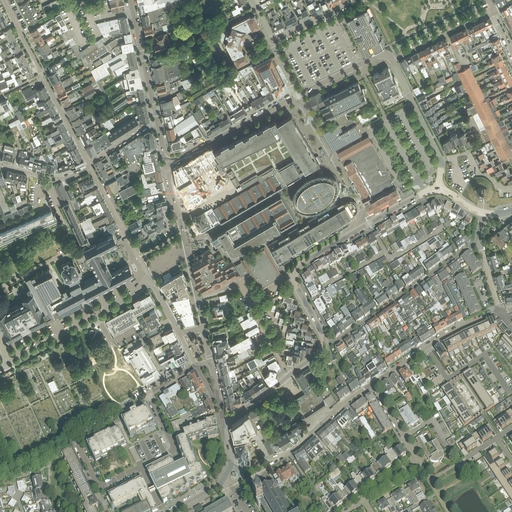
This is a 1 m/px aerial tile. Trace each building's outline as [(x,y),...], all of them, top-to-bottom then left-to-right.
[(43,8),(44,10),(45,12),(52,8),(52,9),(65,3),(63,0),(55,0),(49,3),(42,6),(43,8)] [(109,0),(110,2),(109,3),(109,5),(109,6),(110,7),(111,8),(111,10),(113,11),(116,11),(117,11),(118,11),(119,11),(120,11),(120,10),(121,9),(121,10),(124,9),(125,7),(122,0),(109,0)] [(138,0),(139,3),(141,14),(142,13),(162,7),(168,5),(174,3),(179,0),(138,0)] [(295,0),(296,1),(298,3),(297,3),(298,4),(305,19),(310,16),(307,9),(304,10),(302,6),(303,6),(299,0),(295,0)] [(308,0),(312,7),(309,8),(313,15),(318,12),(311,0),(308,0)] [(311,0),(318,12),(323,10),(319,3),(317,4),(315,1),(316,0),(311,0)] [(319,0),(324,9),(329,7),(326,0),(324,1),(323,0),(319,0)] [(20,5),(22,10),(30,5),(28,1),(20,5)] [(293,25),(285,8),(283,5),(281,1),(279,2),(287,19),(285,20),(288,27),(293,25)] [(232,11),(234,16),(244,11),(241,6),(239,7),(237,4),(235,6),(236,8),(232,11)] [(298,4),(296,5),(299,13),(297,14),(300,21),(305,19),(298,4)] [(500,12),(502,16),(510,12),(511,11),(511,10),(511,9),(511,4),(505,8),(500,10),(501,11),(501,12),(500,12)] [(33,6),(31,7),(30,5),(22,10),(25,14),(35,9),(33,6)] [(142,15),(144,25),(150,23),(170,17),(169,15),(167,15),(167,12),(163,13),(162,10),(169,9),(168,5),(162,7),(142,13),(142,15)] [(206,16),(215,12),(213,7),(204,10),(206,16)] [(285,8),(293,25),(298,22),(295,15),(293,16),(288,7),(285,8)] [(387,44),(369,7),(347,19),(365,55),(387,44)] [(34,13),(36,12),(35,9),(25,14),(27,19),(35,15),(34,13)] [(273,10),(270,11),(280,31),(286,28),(282,21),(280,22),(276,14),(273,10)] [(270,11),(267,13),(273,25),(271,26),(275,34),(280,31),(270,11)] [(506,21),(511,17),(511,14),(511,15),(510,12),(502,16),(504,19),(505,18),(506,21)] [(54,17),(57,22),(57,23),(63,19),(60,13),(54,17)] [(38,20),(35,15),(27,19),(30,24),(38,20)] [(177,18),(175,15),(170,17),(150,23),(144,25),(145,30),(150,29),(153,28),(163,25),(164,23),(177,18)] [(238,65),(244,62),(250,59),(246,52),(244,53),(242,49),(241,50),(240,47),(240,44),(242,45),(245,34),(244,34),(245,33),(244,33),(245,30),(247,29),(248,30),(252,29),(253,30),(260,26),(254,15),(234,26),(231,33),(227,31),(225,27),(215,32),(221,44),(224,43),(223,42),(226,35),(229,36),(228,37),(230,37),(228,44),(238,65)] [(98,25),(99,28),(105,27),(119,24),(128,22),(127,16),(119,18),(118,18),(115,19),(110,20),(109,20),(104,21),(104,22),(98,23),(97,24),(97,25),(98,25)] [(488,27),(491,25),(494,32),(496,31),(490,18),(488,19),(487,18),(484,19),(488,27)] [(66,25),(63,19),(57,23),(60,28),(66,25)] [(488,37),(489,37),(485,28),(488,27),(484,19),(481,21),(481,22),(479,23),(482,30),(485,35),(487,40),(488,41),(489,41),(488,37)] [(102,34),(107,33),(112,30),(129,27),(129,26),(128,22),(128,21),(128,22),(119,24),(105,27),(99,28),(102,33),(102,34)] [(167,24),(155,28),(156,29),(150,30),(145,31),(146,36),(162,31),(164,30),(168,29),(168,28),(176,25),(175,21),(167,24)] [(481,34),(482,37),(485,35),(482,30),(479,23),(477,24),(476,23),(473,25),(477,32),(478,36),(481,34)] [(69,30),(66,25),(60,28),(59,28),(62,33),(63,33),(69,30)] [(170,33),(177,31),(176,29),(182,27),(182,25),(168,29),(164,30),(162,31),(163,34),(157,36),(158,40),(155,41),(156,44),(155,44),(157,50),(158,49),(158,50),(161,50),(161,48),(168,46),(171,45),(167,33),(169,32),(170,33)] [(474,41),(477,40),(474,34),(477,32),(473,25),(470,26),(470,27),(468,28),(474,41)] [(48,28),(46,26),(38,30),(37,28),(30,31),(33,36),(45,30),(48,28)] [(1,34),(3,37),(6,36),(12,33),(9,27),(3,31),(4,33),(1,34)] [(102,34),(104,37),(109,35),(113,34),(113,33),(118,32),(118,34),(130,31),(129,27),(112,30),(107,33),(102,34)] [(42,37),(41,35),(49,31),(48,28),(45,30),(33,36),(35,41),(42,37)] [(476,49),(475,46),(472,47),(469,42),(470,41),(468,37),(470,36),(466,28),(461,31),(469,48),(471,52),(476,49)] [(63,33),(62,33),(60,34),(64,41),(72,37),(69,30),(63,33)] [(462,39),(467,50),(469,48),(461,31),(455,34),(459,41),(462,39)] [(8,41),(6,42),(6,43),(15,38),(12,33),(6,36),(8,41)] [(117,37),(108,43),(111,49),(117,44),(121,42),(125,42),(131,40),(130,34),(121,36),(117,38),(117,37)] [(457,42),(459,41),(455,34),(450,36),(457,49),(460,47),(457,42)] [(40,39),(36,41),(38,46),(50,40),(50,39),(54,38),(52,35),(43,40),(42,38),(40,39)] [(63,42),(64,44),(66,43),(66,44),(69,42),(71,46),(76,43),(72,37),(64,41),(63,42)] [(488,42),(488,41),(487,40),(483,42),(480,37),(479,37),(482,42),(483,45),(488,42)] [(15,38),(6,43),(9,48),(18,43),(15,38)] [(441,41),(450,58),(453,57),(448,46),(450,46),(446,38),(441,41)] [(492,48),(494,46),(502,43),(500,39),(500,40),(498,38),(489,42),(492,48)] [(95,42),(98,47),(104,44),(100,39),(95,42)] [(38,46),(42,53),(51,49),(48,44),(52,43),(50,40),(38,46)] [(124,54),(134,52),(134,49),(132,40),(131,40),(125,42),(121,42),(117,44),(111,49),(116,55),(115,56),(116,59),(108,63),(110,65),(121,59),(120,56),(124,54)] [(450,58),(441,41),(436,43),(440,51),(442,49),(448,62),(451,61),(450,58)] [(95,42),(90,45),(93,50),(98,47),(95,42)] [(10,51),(12,53),(21,48),(18,43),(9,48),(10,51)] [(494,46),(492,48),(491,48),(493,54),(504,49),(503,46),(504,46),(502,43),(494,46)] [(104,44),(98,47),(93,50),(91,52),(88,54),(86,55),(84,56),(84,58),(85,58),(88,63),(108,51),(104,44)] [(442,65),(445,64),(443,59),(435,44),(429,46),(433,54),(434,53),(436,57),(437,56),(440,60),(442,65)] [(427,57),(433,54),(429,46),(423,49),(427,57)] [(190,57),(186,47),(177,50),(179,54),(171,57),(170,53),(159,57),(151,59),(153,66),(166,63),(167,66),(180,61),(190,57)] [(57,50),(52,52),(51,49),(42,53),(45,59),(58,52),(57,50)] [(433,68),(429,60),(427,57),(423,49),(418,52),(422,59),(424,58),(430,70),(433,68)] [(23,52),(16,56),(14,57),(17,62),(25,58),(23,52)] [(90,70),(93,75),(96,80),(109,73),(109,72),(114,69),(115,71),(117,75),(122,73),(121,71),(125,69),(126,69),(133,67),(138,66),(134,52),(124,54),(120,56),(121,59),(110,65),(108,63),(116,59),(115,56),(112,58),(106,61),(104,63),(90,70)] [(426,71),(425,68),(417,52),(412,55),(416,62),(418,61),(422,69),(421,69),(422,72),(423,71),(425,77),(429,76),(426,71)] [(109,53),(101,58),(104,63),(106,61),(112,58),(109,53)] [(488,64),(501,58),(499,53),(492,57),(493,59),(487,62),(488,64)] [(204,61),(200,63),(201,66),(210,63),(205,55),(203,56),(203,59),(204,61)] [(416,71),(416,72),(419,70),(411,55),(406,58),(408,61),(407,61),(408,64),(409,63),(410,65),(409,66),(412,72),(416,71)] [(258,79),(259,82),(262,86),(268,83),(269,85),(268,86),(272,93),(275,97),(286,90),(287,87),(285,83),(288,81),(286,78),(277,60),(275,56),(263,62),(256,66),(255,63),(249,65),(252,71),(252,70),(258,79)] [(25,58),(17,62),(20,68),(28,63),(25,58)] [(51,71),(58,67),(59,66),(60,65),(60,64),(60,63),(65,61),(63,58),(48,66),(51,71)] [(504,63),(503,63),(501,58),(488,64),(488,65),(485,66),(484,66),(485,69),(490,67),(495,64),(496,67),(504,63)] [(404,59),(399,61),(407,77),(410,76),(411,74),(410,73),(409,73),(406,67),(408,66),(407,63),(404,59)] [(167,66),(166,63),(153,66),(153,67),(156,81),(165,79),(169,78),(172,77),(175,76),(175,75),(183,72),(180,61),(167,66)] [(457,72),(458,71),(462,69),(459,62),(453,65),(457,72)] [(20,68),(22,73),(24,72),(31,68),(28,63),(20,68)] [(493,74),(506,68),(504,63),(496,67),(498,69),(492,72),(488,74),(489,77),(493,74)] [(472,66),(469,67),(472,72),(479,69),(476,64),(474,64),(472,66)] [(56,69),(57,70),(48,75),(52,83),(60,79),(57,72),(58,71),(58,72),(62,69),(61,67),(56,69)] [(124,79),(140,75),(138,67),(133,68),(127,70),(128,72),(125,72),(123,73),(124,79)] [(383,69),(382,70),(382,71),(380,72),(379,71),(372,75),(377,84),(377,86),(377,87),(379,91),(381,92),(386,102),(391,99),(393,98),(392,97),(395,96),(395,97),(402,94),(397,84),(398,82),(397,81),(396,78),(395,77),(393,76),(389,67),(383,69)] [(457,72),(459,76),(472,101),(471,101),(473,104),(485,98),(482,92),(472,72),(469,67),(463,70),(462,69),(458,71),(457,72)] [(27,77),(34,74),(31,68),(24,72),(27,77)] [(244,68),(239,70),(243,76),(248,73),(244,68)] [(509,73),(508,73),(506,68),(493,74),(489,77),(490,79),(495,77),(495,78),(501,76),(501,77),(509,73)] [(5,81),(3,77),(10,74),(10,73),(8,70),(1,73),(0,73),(0,82),(5,81)] [(237,76),(239,78),(243,76),(239,70),(235,72),(236,74),(237,76)] [(498,85),(511,78),(509,73),(501,77),(503,80),(497,82),(493,84),(494,87),(498,85)] [(129,90),(142,88),(140,75),(124,79),(123,79),(125,89),(129,88),(129,90)] [(62,84),(69,81),(73,79),(71,76),(61,82),(60,80),(52,84),(55,88),(57,87),(56,87),(59,85),(60,86),(62,85),(62,84)] [(173,80),(176,79),(175,76),(172,77),(169,78),(165,79),(156,81),(158,87),(162,86),(166,85),(165,82),(173,80)] [(195,83),(192,76),(181,81),(185,89),(195,83)] [(14,82),(12,78),(5,81),(0,82),(0,87),(0,88),(2,92),(9,89),(7,84),(14,82)] [(511,83),(511,79),(511,78),(498,85),(500,87),(505,84),(506,87),(511,83)] [(56,87),(57,87),(55,88),(57,93),(65,89),(64,87),(74,81),(73,79),(69,81),(62,84),(62,85),(60,86),(59,85),(56,87)] [(97,80),(96,80),(96,81),(101,89),(102,92),(104,91),(98,79),(97,80)] [(227,79),(221,83),(222,83),(224,87),(224,88),(230,85),(227,79)] [(96,81),(81,88),(86,97),(101,89),(96,81)] [(358,81),(345,88),(324,98),(322,94),(320,93),(320,92),(310,97),(311,98),(310,100),(309,100),(314,109),(317,110),(321,107),(324,113),(325,112),(328,118),(335,115),(335,119),(337,119),(339,123),(322,132),(331,147),(335,149),(362,134),(356,124),(352,126),(351,124),(355,122),(354,119),(348,119),(344,111),(367,99),(364,93),(365,92),(366,91),(366,90),(366,89),(365,88),(364,88),(363,88),(362,87),(361,87),(358,81)] [(259,82),(257,84),(263,94),(261,95),(266,102),(270,100),(262,87),(262,86),(259,82)] [(66,93),(80,86),(78,83),(58,94),(60,99),(67,95),(66,93)] [(170,87),(174,86),(173,83),(166,86),(163,87),(158,88),(160,97),(170,94),(169,90),(171,90),(170,87)] [(462,84),(454,87),(457,93),(464,89),(462,84)] [(265,85),(262,87),(262,86),(262,87),(270,100),(274,97),(270,90),(268,91),(265,85)] [(41,99),(44,97),(49,94),(44,86),(38,89),(37,87),(33,89),(24,94),(27,99),(38,94),(41,99)] [(426,86),(420,89),(421,92),(422,93),(422,95),(429,92),(429,91),(427,87),(426,86)] [(241,87),(239,89),(240,91),(244,97),(252,111),(257,108),(252,101),(250,102),(249,101),(250,101),(241,87)] [(255,90),(253,88),(251,89),(253,92),(261,105),(265,103),(261,96),(259,96),(255,90)] [(251,89),(249,90),(254,99),(253,101),(257,108),(261,105),(253,92),(251,89)] [(429,91),(429,92),(422,95),(421,92),(416,95),(420,102),(427,99),(426,97),(434,93),(432,90),(429,91)] [(511,90),(506,93),(507,96),(501,99),(502,101),(506,99),(511,96),(511,90)] [(240,91),(238,92),(246,105),(244,106),(249,113),(252,111),(244,97),(240,91)] [(69,99),(75,96),(74,92),(60,99),(64,105),(71,101),(69,99)] [(145,102),(145,99),(143,92),(139,93),(139,94),(135,95),(135,97),(132,97),(127,98),(128,101),(136,99),(136,101),(133,102),(133,105),(136,104),(145,102)] [(428,103),(444,95),(443,92),(438,94),(420,103),(423,108),(429,105),(428,103)] [(181,99),(179,100),(176,95),(166,100),(161,101),(163,109),(171,107),(179,103),(180,102),(185,100),(184,98),(181,99)] [(198,98),(201,102),(201,103),(203,106),(207,103),(205,100),(202,95),(198,98)] [(233,96),(230,98),(238,110),(242,117),(247,114),(242,107),(240,108),(233,96)] [(511,96),(506,99),(502,101),(501,101),(502,104),(507,102),(511,99),(511,96)] [(44,104),(45,108),(54,103),(50,97),(42,101),(37,104),(39,107),(44,104)] [(502,160),(511,154),(511,151),(511,149),(510,148),(508,144),(505,138),(503,133),(500,127),(497,122),(495,118),(492,112),(490,107),(487,102),(485,98),(473,104),(475,107),(478,113),(479,115),(480,118),(481,120),(483,123),(484,126),(485,128),(487,131),(488,133),(489,136),(491,139),(502,160)] [(224,102),(231,114),(229,115),(234,122),(238,120),(228,104),(226,101),(225,99),(223,101),(224,102)] [(234,107),(229,99),(226,101),(228,104),(238,120),(242,117),(238,110),(236,111),(234,107)] [(493,99),(491,100),(487,102),(490,107),(492,106),(496,104),(493,99)] [(1,103),(0,103),(0,107),(3,114),(8,111),(11,109),(10,107),(7,100),(1,103)] [(113,107),(114,106),(119,103),(118,101),(112,104),(111,103),(112,102),(111,101),(110,101),(107,103),(110,109),(113,107)] [(163,109),(163,110),(164,115),(171,113),(173,113),(181,108),(185,106),(191,103),(190,101),(180,106),(179,103),(171,107),(163,109)] [(471,101),(465,104),(468,110),(470,110),(475,107),(473,104),(471,101)] [(84,105),(83,102),(74,107),(73,105),(66,109),(68,114),(82,107),(84,105)] [(149,120),(145,102),(136,104),(139,119),(137,119),(135,117),(125,124),(108,135),(113,143),(130,132),(141,126),(139,122),(149,120)] [(430,107),(428,108),(423,110),(426,115),(433,112),(435,110),(434,109),(439,106),(438,103),(430,107)] [(37,114),(39,117),(49,112),(50,114),(51,115),(58,111),(54,104),(46,108),(47,109),(37,114)] [(88,109),(86,104),(84,105),(82,107),(68,114),(71,119),(78,115),(77,112),(80,111),(82,112),(88,109)] [(450,108),(449,105),(427,116),(429,121),(437,117),(436,115),(450,108)] [(222,147),(221,147),(255,204),(285,186),(294,202),(297,207),(306,222),(268,244),(280,264),(290,258),(299,252),(310,246),(319,241),(329,235),(338,229),(363,215),(357,205),(356,203),(299,106),(276,120),(276,119),(271,122),(270,123),(269,123),(268,124),(264,126),(257,130),(257,129),(250,133),(243,136),(236,140),(236,139),(229,143),(222,147)] [(357,115),(357,116),(362,124),(377,116),(372,107),(357,115)] [(176,119),(176,118),(174,118),(173,116),(180,113),(178,110),(182,109),(181,108),(173,113),(171,113),(164,115),(165,121),(176,119)] [(204,117),(199,109),(194,113),(198,120),(204,117)] [(96,113),(95,111),(80,118),(79,117),(71,120),(74,125),(93,116),(92,115),(96,113)] [(58,112),(51,116),(43,120),(45,124),(53,119),(54,121),(61,118),(58,112)] [(221,112),(219,113),(228,126),(232,124),(227,116),(225,118),(221,112)] [(449,115),(448,112),(443,115),(429,122),(432,127),(439,123),(438,121),(447,117),(446,116),(449,115)] [(221,120),(219,121),(224,129),(228,126),(219,113),(217,114),(221,120)] [(179,137),(200,124),(195,118),(193,114),(182,121),(174,127),(167,128),(167,129),(169,139),(176,137),(179,136),(179,137)] [(216,123),(215,124),(219,131),(224,129),(219,121),(215,115),(213,117),(215,120),(215,121),(216,123)] [(10,127),(14,125),(16,125),(19,123),(20,122),(21,122),(19,118),(8,124),(10,127)] [(91,118),(84,121),(85,123),(82,124),(82,123),(75,126),(79,134),(86,131),(84,128),(94,123),(91,118)] [(175,124),(177,122),(176,119),(165,121),(167,127),(173,126),(173,125),(175,124)] [(212,123),(209,119),(206,120),(215,134),(219,131),(215,124),(214,124),(213,122),(212,123)] [(53,136),(66,128),(62,120),(55,124),(58,129),(51,133),(46,136),(47,139),(53,136)] [(101,123),(103,128),(104,128),(107,134),(110,132),(109,130),(111,128),(107,120),(101,123)] [(215,134),(206,120),(202,123),(204,126),(206,125),(208,128),(206,129),(211,137),(215,134)] [(453,125),(452,121),(449,122),(447,120),(432,128),(435,133),(442,129),(441,127),(445,125),(447,128),(450,126),(453,125)] [(200,124),(179,137),(177,139),(170,140),(170,143),(172,150),(181,148),(206,134),(200,124)] [(505,125),(500,127),(503,133),(508,130),(505,125)] [(14,147),(18,146),(17,143),(15,139),(11,127),(7,129),(14,147)] [(97,132),(95,129),(95,128),(88,132),(88,133),(87,133),(86,132),(79,135),(81,140),(94,133),(97,132)] [(54,141),(55,140),(69,133),(67,129),(60,133),(60,134),(60,135),(59,134),(52,138),(54,141)] [(119,149),(123,158),(127,164),(135,158),(133,154),(152,148),(155,147),(152,132),(148,130),(140,135),(119,149)] [(100,133),(98,131),(97,132),(94,133),(81,140),(84,144),(91,141),(91,140),(92,140),(91,137),(95,136),(97,136),(99,135),(100,133)] [(459,141),(460,145),(462,144),(467,142),(467,141),(466,139),(467,138),(466,136),(464,133),(461,134),(459,131),(456,133),(458,136),(459,138),(458,139),(459,141)] [(458,136),(456,133),(456,132),(450,135),(451,137),(449,138),(452,144),(459,141),(458,139),(459,138),(458,136)] [(54,141),(55,143),(62,140),(62,139),(63,139),(64,140),(71,137),(69,133),(55,140),(54,141)] [(90,143),(91,145),(86,148),(90,157),(92,157),(97,154),(97,153),(112,144),(109,139),(105,133),(90,143)] [(467,142),(468,145),(470,144),(475,142),(474,139),(475,139),(472,133),(466,136),(467,138),(466,139),(467,141),(467,142)] [(361,194),(360,194),(369,211),(370,211),(370,210),(372,209),(373,211),(378,209),(382,207),(386,205),(391,202),(395,200),(399,197),(398,195),(400,194),(401,194),(372,142),(367,137),(340,151),(342,159),(341,159),(351,177),(361,194)] [(60,151),(61,154),(67,151),(76,146),(72,138),(63,142),(65,146),(66,145),(67,147),(60,151)] [(445,150),(445,151),(452,147),(451,145),(452,144),(449,138),(443,142),(444,144),(442,145),(445,150)] [(14,147),(5,144),(4,149),(2,154),(3,154),(1,161),(10,163),(12,155),(15,156),(16,153),(14,147)] [(477,151),(480,157),(486,154),(485,152),(487,151),(484,145),(478,148),(479,149),(477,151)] [(76,146),(67,151),(72,159),(81,155),(76,146)] [(150,161),(158,159),(156,150),(153,151),(152,148),(133,154),(135,158),(138,163),(138,164),(142,163),(146,162),(150,161)] [(113,164),(123,158),(119,149),(109,155),(113,164)] [(183,165),(175,169),(176,174),(176,175),(179,186),(178,186),(186,199),(185,200),(189,207),(203,199),(190,176),(218,160),(216,157),(211,149),(205,153),(183,165)] [(24,150),(24,152),(19,151),(18,157),(20,157),(20,158),(18,165),(23,166),(26,154),(27,154),(27,151),(24,150)] [(60,173),(58,167),(58,166),(57,166),(56,161),(50,160),(47,154),(44,155),(44,156),(47,163),(46,171),(54,173),(60,173)] [(489,160),(486,154),(480,157),(481,159),(479,160),(482,166),(485,165),(485,164),(487,163),(486,161),(489,160)] [(40,156),(34,155),(35,156),(32,168),(36,169),(38,161),(40,156)] [(85,164),(81,155),(72,159),(77,169),(85,164)] [(495,165),(492,158),(489,160),(486,161),(487,163),(485,164),(485,165),(487,169),(488,171),(494,168),(493,166),(495,165)] [(142,163),(144,172),(148,171),(160,169),(158,159),(150,161),(146,162),(142,163)] [(98,170),(104,167),(110,164),(108,161),(103,164),(101,161),(95,164),(98,170)] [(493,166),(494,168),(496,172),(497,174),(500,173),(503,171),(502,169),(504,168),(501,162),(499,163),(495,165),(493,166)] [(69,164),(68,164),(66,165),(58,167),(60,173),(62,172),(63,173),(71,171),(69,164)] [(105,169),(104,167),(98,170),(100,175),(107,171),(106,171),(111,168),(110,166),(105,169)] [(503,177),(503,179),(507,177),(509,176),(508,174),(510,173),(507,166),(504,168),(502,169),(503,171),(500,173),(503,177)] [(100,175),(102,178),(113,173),(113,172),(108,175),(107,173),(113,171),(111,168),(106,171),(107,171),(100,175)] [(151,175),(152,181),(163,179),(160,170),(150,172),(147,173),(148,176),(151,175)] [(5,179),(6,182),(8,182),(11,183),(14,172),(7,171),(6,176),(5,179)] [(11,184),(14,185),(15,181),(18,182),(20,174),(14,172),(11,183),(11,184)] [(117,188),(122,186),(126,183),(129,181),(127,177),(124,179),(122,175),(116,179),(113,173),(102,178),(110,193),(116,190),(116,189),(117,188)] [(139,190),(140,197),(144,196),(158,193),(162,191),(162,189),(165,188),(163,180),(147,183),(143,173),(141,175),(142,182),(141,184),(140,184),(141,187),(140,187),(141,190),(139,190)] [(18,189),(19,187),(20,188),(20,187),(26,188),(26,184),(26,182),(25,181),(27,176),(20,174),(18,182),(17,187),(18,190),(18,189)] [(92,176),(92,177),(78,184),(80,187),(82,186),(84,190),(88,188),(96,184),(92,176)] [(125,187),(119,190),(122,198),(138,190),(134,182),(125,187)] [(91,192),(84,195),(85,197),(86,198),(87,197),(99,190),(97,186),(90,190),(91,192)] [(70,188),(66,190),(70,199),(75,197),(70,188)] [(85,197),(84,198),(87,204),(91,202),(91,201),(93,200),(92,198),(95,197),(97,201),(103,198),(99,190),(87,197),(86,198),(85,197)] [(229,235),(233,241),(235,240),(238,245),(229,250),(232,256),(239,252),(240,254),(296,221),(281,197),(254,213),(253,213),(249,215),(250,216),(249,216),(245,218),(244,219),(240,221),(226,230),(229,235)] [(102,211),(108,208),(104,199),(90,205),(93,210),(92,211),(93,214),(95,214),(95,215),(102,211)] [(146,213),(143,214),(144,216),(147,214),(148,217),(151,221),(161,214),(161,212),(167,210),(165,204),(166,204),(164,199),(160,200),(152,202),(150,202),(147,204),(147,206),(148,208),(145,211),(146,213)] [(80,243),(86,240),(88,239),(86,236),(84,237),(68,201),(63,204),(80,243)] [(436,215),(440,212),(439,210),(441,209),(443,210),(446,205),(440,202),(439,203),(438,202),(431,205),(431,206),(434,211),(434,212),(435,213),(435,212),(436,215)] [(443,210),(450,214),(454,207),(448,203),(446,205),(443,210)] [(8,206),(10,210),(11,212),(14,218),(19,216),(17,210),(16,208),(14,204),(8,206)] [(427,213),(428,215),(434,212),(434,211),(431,206),(431,205),(431,204),(424,208),(427,213)] [(423,206),(416,210),(420,217),(427,213),(424,208),(423,206)] [(213,209),(212,207),(196,217),(195,217),(194,217),(193,219),(194,220),(195,220),(196,222),(200,229),(202,232),(214,225),(213,224),(220,220),(213,209)] [(461,210),(454,207),(450,214),(449,216),(455,219),(456,217),(457,218),(461,210)] [(102,211),(95,215),(90,217),(86,219),(80,222),(83,228),(111,213),(108,208),(102,211)] [(51,210),(44,213),(49,223),(56,219),(54,214),(53,215),(51,210)] [(410,214),(414,221),(420,217),(416,210),(410,214)] [(467,214),(461,210),(457,218),(463,221),(466,216),(467,214)] [(2,216),(4,222),(14,218),(11,212),(5,215),(2,216)] [(44,213),(38,215),(42,224),(42,225),(49,223),(44,213)] [(114,219),(111,213),(83,228),(86,233),(99,227),(97,224),(105,220),(106,222),(109,221),(114,219)] [(145,226),(142,227),(145,232),(147,231),(149,236),(157,231),(159,232),(161,231),(161,230),(163,231),(165,230),(166,228),(165,227),(166,224),(165,223),(163,221),(163,220),(164,219),(164,217),(162,214),(161,214),(151,221),(147,223),(144,225),(145,226)] [(406,223),(407,225),(414,221),(410,214),(404,217),(403,218),(406,223)] [(38,215),(32,218),(36,228),(42,225),(42,224),(38,215)] [(401,230),(408,226),(407,225),(406,223),(403,218),(404,217),(402,215),(396,219),(399,225),(401,228),(401,230)] [(473,220),(466,216),(463,221),(462,223),(459,228),(463,230),(466,226),(469,227),(473,220)] [(32,218),(25,221),(29,229),(30,231),(36,228),(32,218)] [(395,218),(388,222),(394,232),(396,230),(400,231),(401,228),(399,225),(396,219),(395,218)] [(132,232),(137,229),(142,226),(139,219),(129,225),(130,226),(129,226),(132,232)] [(115,220),(102,226),(106,233),(118,227),(115,220)] [(25,221),(19,224),(23,233),(30,231),(29,229),(25,221)] [(382,227),(383,227),(387,234),(388,235),(394,232),(388,222),(382,226),(382,227)] [(19,224),(13,226),(16,235),(17,236),(23,233),(19,224)] [(13,226),(6,229),(10,239),(17,236),(16,235),(13,226)] [(387,234),(383,227),(382,227),(376,231),(377,233),(375,234),(367,239),(375,254),(378,253),(375,247),(374,247),(373,245),(377,242),(375,239),(377,238),(379,236),(380,238),(384,235),(387,234)] [(498,231),(505,240),(511,236),(504,227),(498,231)] [(6,229),(0,231),(3,240),(4,242),(10,239),(6,229)] [(227,247),(229,250),(238,245),(235,240),(233,241),(229,235),(226,230),(214,237),(212,238),(216,245),(221,242),(224,248),(227,247)] [(25,280),(33,294),(46,320),(58,313),(59,314),(81,302),(79,299),(82,298),(85,296),(86,299),(133,274),(128,264),(111,273),(106,264),(107,264),(105,261),(100,252),(117,243),(112,234),(117,232),(117,231),(111,234),(108,236),(107,237),(108,238),(96,244),(95,242),(90,245),(88,239),(86,240),(88,246),(83,249),(89,260),(98,277),(95,279),(81,286),(78,279),(79,278),(79,277),(77,277),(79,272),(74,264),(73,261),(70,262),(69,260),(67,261),(62,263),(63,264),(61,265),(62,267),(59,268),(65,280),(70,281),(68,282),(69,284),(71,283),(73,286),(70,288),(69,286),(62,290),(49,267),(25,280)] [(453,242),(456,245),(458,249),(466,244),(457,231),(453,234),(458,239),(453,242)] [(141,232),(135,235),(139,241),(144,238),(141,232)] [(498,236),(496,232),(492,235),(498,243),(501,247),(502,246),(506,243),(500,235),(498,236)] [(410,237),(407,239),(410,244),(413,243),(416,243),(418,242),(415,238),(414,236),(410,238),(410,237)] [(435,237),(435,238),(448,257),(453,253),(449,248),(449,247),(448,245),(446,246),(441,240),(438,236),(435,238),(435,237)] [(375,254),(367,239),(366,238),(359,242),(364,249),(370,245),(372,249),(370,250),(373,256),(375,254)] [(436,256),(433,252),(440,262),(443,260),(444,260),(448,257),(435,238),(426,243),(429,247),(432,251),(435,249),(433,245),(435,243),(441,252),(436,256)] [(405,241),(401,243),(404,249),(406,248),(407,246),(410,244),(407,239),(404,241),(405,241)] [(402,251),(404,249),(401,243),(399,241),(393,245),(397,252),(400,250),(402,251)] [(353,245),(357,252),(356,252),(357,253),(364,249),(359,242),(353,245)] [(426,243),(419,247),(421,251),(422,253),(429,247),(426,243)] [(352,244),(346,248),(349,254),(349,255),(350,256),(356,252),(357,252),(353,245),(352,244)] [(193,246),(194,255),(200,254),(199,250),(203,250),(202,245),(193,246)] [(346,248),(345,247),(339,251),(343,258),(349,255),(349,254),(346,248)] [(221,287),(239,276),(240,275),(234,266),(232,267),(230,263),(229,262),(229,263),(227,264),(221,254),(215,258),(209,248),(193,258),(199,281),(204,291),(212,291),(220,286),(221,287)] [(241,275),(250,270),(261,289),(282,277),(265,248),(235,266),(241,275)] [(336,262),(343,258),(339,251),(332,255),(336,262)] [(427,260),(422,253),(421,251),(419,253),(418,253),(422,260),(419,262),(426,271),(427,270),(428,271),(432,268),(428,262),(427,260)] [(427,260),(428,262),(432,268),(440,263),(440,262),(433,252),(431,254),(429,251),(425,254),(427,257),(428,259),(427,260)] [(470,251),(461,257),(473,274),(482,268),(479,264),(476,267),(474,265),(478,263),(474,256),(470,259),(469,257),(473,254),(470,251)] [(498,263),(497,261),(495,253),(487,255),(491,268),(499,265),(498,263)] [(329,265),(330,266),(336,262),(332,255),(326,259),(329,265)] [(385,257),(379,261),(382,266),(388,263),(385,257)] [(323,269),(329,265),(326,259),(325,258),(319,262),(323,269)] [(374,264),(375,267),(376,269),(382,266),(379,261),(374,264)] [(393,271),(400,265),(397,261),(389,265),(393,271)] [(462,268),(456,261),(448,267),(453,273),(460,268),(461,269),(462,268)] [(309,274),(311,273),(315,271),(316,273),(323,269),(319,262),(312,265),(312,266),(304,271),(305,273),(307,275),(309,274)] [(416,270),(421,277),(425,274),(420,267),(419,268),(415,262),(412,264),(416,270)] [(412,273),(416,280),(421,277),(416,270),(414,271),(410,265),(408,267),(412,273)] [(374,277),(370,269),(369,267),(365,269),(371,279),(374,277)] [(412,282),(416,280),(412,273),(410,274),(406,268),(404,270),(408,276),(412,282)] [(449,275),(448,273),(445,269),(437,275),(440,279),(442,281),(450,276),(449,275)] [(365,276),(362,270),(356,274),(359,279),(365,276)] [(174,293),(176,298),(188,295),(187,291),(186,290),(187,289),(184,285),(185,284),(183,279),(184,279),(180,272),(178,273),(178,272),(175,274),(176,275),(160,284),(167,296),(167,295),(168,296),(174,293)] [(302,277),(305,284),(306,284),(312,281),(313,281),(314,280),(311,273),(309,274),(307,275),(305,273),(304,274),(305,276),(302,277)] [(509,288),(511,286),(511,282),(505,284),(501,273),(493,275),(498,291),(503,289),(509,288)] [(353,283),(359,279),(356,274),(350,277),(353,283)] [(395,285),(396,288),(399,292),(404,289),(401,284),(395,274),(392,276),(397,283),(395,285)] [(406,287),(412,282),(408,276),(403,279),(402,277),(403,277),(401,274),(398,276),(406,287)] [(464,274),(455,279),(471,316),(481,311),(479,307),(475,309),(474,308),(478,306),(475,298),(471,300),(470,298),(474,296),(471,289),(467,291),(466,289),(470,287),(467,280),(463,282),(462,280),(466,278),(464,274)] [(381,278),(378,279),(385,290),(386,289),(387,291),(385,292),(389,299),(393,296),(384,283),(381,278)] [(442,296),(436,287),(430,280),(426,283),(430,289),(432,288),(439,298),(442,296)] [(304,285),(308,292),(316,287),(312,281),(306,284),(305,284),(304,285)] [(338,283),(342,290),(341,290),(346,298),(348,296),(350,294),(342,281),(338,283)] [(391,287),(387,281),(384,283),(393,296),(398,293),(393,286),(391,287)] [(437,304),(439,303),(435,297),(425,283),(421,287),(425,293),(427,292),(432,299),(433,299),(434,301),(437,304)] [(328,292),(331,298),(338,294),(337,293),(338,292),(334,286),(326,290),(328,292)] [(376,288),(375,286),(373,287),(375,291),(383,303),(388,300),(383,293),(381,295),(376,288)] [(507,303),(511,302),(511,286),(509,288),(509,294),(507,294),(505,290),(503,291),(506,302),(506,303),(507,303)] [(319,294),(316,287),(308,292),(312,298),(316,296),(319,294)] [(373,287),(370,289),(376,298),(374,300),(379,306),(383,303),(375,291),(373,287)] [(427,301),(428,299),(420,287),(415,290),(420,296),(421,295),(426,302),(427,301)] [(289,295),(290,290),(281,288),(279,295),(284,296),(285,296),(285,295),(289,296),(289,295)] [(358,292),(363,299),(372,312),(376,308),(373,304),(371,301),(369,302),(365,297),(363,295),(364,294),(361,290),(359,292),(358,292)] [(416,299),(420,304),(420,305),(423,303),(422,302),(414,291),(410,294),(415,300),(416,299)] [(328,304),(333,301),(331,298),(328,292),(323,295),(328,304)] [(372,312),(363,299),(358,292),(355,294),(360,301),(364,307),(360,310),(365,317),(372,312)] [(147,311),(145,309),(155,304),(149,293),(132,302),(134,305),(135,306),(131,308),(131,306),(105,320),(108,326),(107,327),(110,331),(111,331),(113,335),(131,325),(138,321),(137,317),(148,311),(148,310),(147,311)] [(8,340),(46,320),(33,294),(22,299),(24,302),(0,313),(0,325),(3,330),(3,331),(8,340)] [(172,299),(184,323),(185,323),(194,321),(188,295),(176,298),(172,299)] [(284,296),(283,302),(288,303),(289,301),(292,302),(294,297),(289,295),(289,296),(285,295),(285,296),(284,296)] [(319,298),(320,298),(324,306),(328,304),(323,295),(319,298)] [(409,304),(411,307),(413,305),(415,308),(417,306),(412,299),(409,295),(405,298),(409,304)] [(326,309),(324,306),(320,298),(314,303),(320,314),(326,309)] [(401,300),(405,306),(409,312),(412,311),(408,305),(409,304),(405,298),(401,300)] [(410,318),(412,321),(414,319),(412,317),(409,313),(409,312),(405,306),(401,300),(397,303),(403,311),(404,310),(407,313),(410,318)] [(288,303),(286,308),(292,310),(292,308),(296,309),(298,304),(292,302),(289,301),(288,303)] [(225,302),(223,302),(218,303),(218,304),(216,305),(216,307),(213,308),(214,312),(213,312),(214,317),(217,316),(218,317),(223,316),(224,316),(223,308),(224,308),(223,305),(225,304),(225,302)] [(397,313),(399,316),(400,315),(404,320),(405,318),(399,308),(396,304),(393,306),(397,313)] [(357,312),(352,305),(351,306),(360,320),(364,317),(359,310),(357,312)] [(455,305),(454,306),(453,306),(454,308),(457,315),(454,316),(458,322),(463,319),(455,305)] [(351,306),(348,308),(352,315),(351,316),(356,323),(360,320),(351,306)] [(398,316),(397,316),(396,314),(397,313),(393,306),(390,308),(399,323),(401,322),(398,316)] [(347,319),(345,320),(345,321),(350,327),(354,324),(349,318),(351,317),(348,312),(345,307),(340,310),(347,319)] [(292,310),(290,315),(295,316),(296,316),(296,315),(300,316),(301,310),(296,309),(292,308),(292,310)] [(392,317),(397,324),(399,323),(390,308),(386,311),(390,318),(392,317)] [(148,312),(144,315),(146,319),(147,319),(145,319),(148,324),(149,323),(151,326),(155,324),(156,325),(160,323),(155,314),(157,314),(154,309),(150,312),(149,312),(148,313),(148,312)] [(446,309),(444,310),(445,313),(452,325),(458,322),(454,316),(451,318),(448,311),(447,312),(446,309)] [(396,327),(394,329),(392,326),(392,325),(388,319),(390,318),(386,311),(381,315),(390,327),(389,327),(392,332),(397,329),(396,327)] [(442,312),(443,314),(446,320),(443,322),(447,328),(452,325),(445,313),(443,311),(442,312)] [(345,320),(341,315),(339,316),(338,314),(335,316),(337,317),(346,330),(350,327),(345,321),(345,320)] [(236,318),(239,323),(240,322),(244,329),(249,326),(250,329),(246,332),(248,336),(249,335),(260,329),(258,326),(259,325),(256,320),(254,321),(253,319),(250,320),(249,318),(244,320),(242,315),(236,318)] [(296,315),(296,316),(295,316),(294,322),(299,323),(300,321),(304,322),(305,317),(300,316),(296,315)] [(327,324),(336,337),(341,334),(329,317),(330,317),(328,315),(324,318),(327,323),(328,322),(328,323),(327,324)] [(388,328),(389,327),(390,327),(381,315),(377,317),(382,324),(384,323),(388,328)] [(433,315),(430,317),(435,326),(433,327),(436,334),(441,331),(435,319),(434,319),(433,315)] [(342,333),(346,330),(337,317),(334,319),(339,325),(337,326),(342,333)] [(435,319),(441,331),(447,328),(443,322),(441,323),(437,317),(435,319)] [(384,333),(386,332),(385,330),(379,322),(377,318),(371,322),(376,327),(378,326),(384,333)] [(497,318),(494,319),(498,328),(496,328),(498,335),(501,332),(504,336),(509,332),(504,326),(497,318)] [(423,319),(421,320),(422,321),(427,330),(432,337),(436,335),(431,327),(429,328),(425,321),(424,321),(423,319)] [(494,319),(487,322),(490,331),(491,331),(496,328),(498,328),(494,319)] [(299,323),(298,328),(303,330),(304,328),(307,329),(309,324),(304,322),(300,321),(299,323)] [(425,331),(424,332),(429,339),(432,337),(427,330),(422,321),(420,322),(423,328),(425,331)] [(373,329),(376,327),(371,322),(365,326),(367,331),(370,329),(375,337),(377,335),(373,329)] [(487,322),(482,324),(487,336),(492,334),(491,331),(490,331),(487,322)] [(482,324),(477,327),(482,338),(487,336),(482,324)] [(357,332),(358,333),(365,346),(368,345),(368,344),(366,342),(364,337),(366,336),(368,334),(364,327),(357,332)] [(418,331),(418,330),(416,328),(416,327),(414,328),(418,335),(417,336),(422,344),(425,341),(420,334),(418,331)] [(477,327),(472,329),(476,338),(477,340),(482,338),(477,327)] [(162,336),(166,343),(177,337),(172,328),(165,332),(166,334),(162,336)] [(301,335),(306,337),(306,341),(312,342),(312,336),(311,336),(312,330),(307,329),(304,328),(303,330),(301,335)] [(424,332),(425,331),(423,328),(422,329),(421,328),(418,330),(418,331),(420,334),(425,341),(429,339),(424,332)] [(472,329),(467,331),(471,341),(476,338),(472,329)] [(464,332),(462,333),(467,342),(471,341),(467,331),(464,332)] [(504,336),(501,339),(504,344),(511,337),(511,335),(509,332),(504,336)] [(365,346),(358,333),(352,335),(356,343),(359,342),(362,349),(358,351),(361,356),(366,353),(368,352),(366,349),(365,346)] [(404,333),(402,334),(412,349),(415,347),(410,339),(409,340),(404,333)] [(462,333),(457,336),(462,345),(463,347),(468,344),(467,342),(462,333)] [(400,335),(405,343),(404,344),(408,351),(412,349),(402,334),(400,335)] [(412,341),(414,343),(417,347),(421,344),(414,334),(412,335),(414,338),(414,339),(414,340),(412,341)] [(215,352),(217,358),(217,360),(222,359),(226,359),(228,358),(228,356),(228,355),(228,352),(233,349),(234,350),(239,348),(241,352),(246,349),(250,347),(254,345),(249,335),(248,336),(245,338),(231,345),(232,346),(226,349),(225,350),(215,352)] [(305,346),(307,347),(306,350),(306,351),(311,351),(313,344),(315,344),(316,337),(312,336),(312,342),(306,341),(305,346)] [(457,336),(453,338),(458,348),(458,347),(462,345),(457,336)] [(351,351),(355,347),(354,345),(350,337),(344,342),(347,346),(348,348),(351,351)] [(215,352),(225,350),(226,349),(225,346),(229,345),(227,339),(222,340),(222,338),(221,338),(218,339),(213,340),(215,352)] [(453,338),(448,341),(454,352),(459,349),(458,347),(458,348),(453,338)] [(173,350),(166,353),(169,357),(176,353),(183,349),(178,339),(173,342),(170,344),(173,350)] [(393,341),(395,344),(398,349),(402,355),(408,351),(404,344),(399,347),(395,340),(393,341)] [(448,341),(443,343),(447,352),(449,354),(454,352),(448,341)] [(343,355),(347,352),(346,350),(341,343),(335,348),(340,354),(339,355),(343,360),(346,359),(343,355)] [(440,345),(434,349),(437,352),(436,353),(435,353),(440,359),(447,355),(446,353),(447,352),(443,343),(440,345)] [(125,350),(123,352),(125,354),(123,355),(127,361),(128,362),(131,360),(135,368),(137,371),(138,373),(144,383),(160,374),(160,373),(142,344),(137,347),(133,349),(129,352),(126,347),(124,349),(125,350)] [(299,351),(301,351),(300,355),(305,356),(306,351),(306,350),(307,347),(305,346),(299,345),(295,345),(294,350),(299,351)] [(153,349),(156,356),(162,353),(159,346),(153,349)] [(385,351),(388,356),(388,355),(392,362),(398,358),(393,352),(390,348),(389,349),(388,349),(387,349),(386,348),(385,348),(385,347),(383,348),(385,351)] [(237,362),(240,360),(240,359),(249,355),(246,349),(241,352),(238,354),(233,356),(237,362)] [(393,352),(398,358),(402,355),(398,349),(393,352)] [(299,351),(294,350),(293,350),(292,355),(294,356),(294,359),(299,360),(300,355),(301,351),(299,351)] [(168,358),(159,362),(164,371),(170,368),(172,367),(174,366),(174,367),(186,360),(187,358),(183,352),(177,355),(176,353),(169,357),(168,358)] [(288,360),(287,363),(287,364),(293,365),(294,359),(294,356),(292,355),(287,354),(286,360),(288,360)] [(354,364),(355,367),(357,366),(355,363),(356,363),(354,359),(351,354),(348,356),(353,364),(354,364)] [(267,362),(267,364),(276,359),(274,355),(268,358),(269,361),(267,362)] [(392,362),(388,355),(388,356),(383,359),(387,365),(392,362)] [(377,358),(376,359),(378,364),(383,371),(387,369),(381,359),(379,356),(377,358)] [(257,364),(259,367),(266,363),(267,362),(269,361),(268,358),(263,361),(257,364)] [(278,362),(276,359),(267,364),(270,369),(269,373),(264,376),(270,384),(279,378),(277,375),(277,376),(276,375),(277,370),(278,370),(279,370),(281,368),(280,367),(281,367),(278,362)] [(219,369),(220,372),(229,370),(230,370),(229,366),(232,365),(232,364),(236,363),(235,360),(227,361),(227,362),(223,363),(223,364),(218,365),(218,366),(219,368),(219,369)] [(379,374),(383,371),(378,364),(377,365),(374,360),(372,361),(374,365),(375,366),(374,367),(379,374)] [(374,365),(372,362),(369,365),(372,370),(376,377),(379,374),(374,367),(375,366),(374,365)] [(369,365),(365,367),(366,369),(368,373),(372,379),(376,377),(371,370),(372,370),(369,365)] [(358,369),(357,366),(355,367),(357,370),(355,371),(359,379),(357,380),(361,387),(366,383),(366,382),(362,376),(358,369)] [(295,376),(302,387),(309,383),(305,376),(312,371),(309,368),(295,376)] [(230,370),(220,372),(221,378),(236,375),(234,369),(230,370)] [(368,374),(367,373),(366,372),(366,371),(365,369),(362,371),(364,374),(362,376),(366,382),(371,378),(368,374)] [(400,374),(399,374),(402,378),(405,383),(410,380),(413,385),(417,383),(421,390),(423,394),(423,395),(427,393),(427,392),(425,388),(420,378),(415,381),(413,377),(414,377),(414,376),(411,372),(410,373),(408,370),(407,369),(406,369),(403,371),(402,371),(400,372),(400,374)] [(472,369),(463,375),(464,377),(466,379),(466,380),(467,381),(468,382),(475,377),(477,376),(472,369)] [(261,380),(258,382),(263,389),(268,386),(262,377),(258,370),(255,371),(258,377),(260,380),(260,379),(261,380)] [(201,383),(199,378),(196,372),(194,373),(181,381),(179,382),(182,387),(185,392),(201,383)] [(346,383),(352,393),(360,387),(355,377),(353,378),(350,374),(348,372),(344,374),(348,380),(349,380),(350,381),(346,383)] [(255,383),(249,374),(246,375),(249,379),(259,393),(263,389),(258,382),(256,384),(255,383)] [(397,385),(400,390),(404,388),(401,382),(396,374),(390,378),(395,386),(397,385)] [(237,381),(236,375),(221,378),(222,384),(234,381),(237,381)] [(242,380),(245,379),(246,380),(251,388),(249,390),(254,396),(259,393),(249,379),(246,375),(241,379),(242,380)] [(334,393),(340,401),(350,394),(344,386),(346,384),(341,377),(337,380),(341,386),(339,388),(339,389),(334,393)] [(475,377),(468,382),(469,384),(471,387),(472,388),(472,389),(480,384),(482,383),(480,381),(478,382),(475,377)] [(49,382),(52,391),(58,389),(55,379),(49,382)] [(394,389),(391,383),(388,379),(382,383),(389,393),(394,389)] [(223,387),(224,393),(237,391),(236,390),(238,389),(237,384),(236,384),(234,381),(222,384),(223,387)] [(198,403),(194,394),(198,393),(204,389),(202,383),(201,383),(185,392),(193,404),(196,402),(197,404),(198,403)] [(306,393),(313,389),(309,383),(302,387),(306,393)] [(254,396),(249,390),(245,384),(243,386),(246,391),(244,393),(245,395),(244,396),(243,398),(245,402),(254,396)] [(449,384),(440,390),(441,393),(443,392),(446,397),(454,391),(452,389),(450,387),(450,385),(449,384)] [(480,384),(472,389),(474,391),(475,394),(476,394),(476,395),(477,396),(485,391),(480,384)] [(179,414),(173,405),(171,407),(171,405),(172,404),(169,399),(176,395),(178,398),(183,395),(182,392),(178,385),(167,391),(167,390),(162,393),(164,395),(159,398),(165,408),(167,408),(168,409),(166,410),(172,418),(179,414)] [(194,406),(195,408),(200,406),(204,404),(211,401),(207,394),(204,389),(198,393),(196,395),(197,397),(200,396),(200,398),(201,397),(202,401),(198,403),(197,404),(194,406)] [(307,418),(327,405),(320,394),(318,396),(313,389),(306,393),(302,395),(304,399),(306,402),(300,406),(304,413),(307,418)] [(224,393),(226,400),(236,398),(236,397),(240,396),(242,396),(241,394),(239,390),(236,390),(237,391),(224,393)] [(454,391),(446,397),(451,404),(458,399),(457,396),(455,394),(454,393),(454,391)] [(485,391),(477,396),(479,398),(480,401),(481,402),(482,403),(490,398),(489,398),(485,391)] [(367,409),(382,434),(392,429),(372,395),(366,398),(366,399),(364,400),(363,398),(351,408),(358,416),(367,409)] [(236,397),(236,398),(226,400),(228,407),(242,404),(241,399),(240,396),(236,397)] [(291,401),(288,396),(281,400),(284,405),(291,401)] [(490,398),(482,403),(483,405),(485,408),(486,409),(487,411),(494,406),(493,403),(494,402),(491,397),(489,398),(490,398)] [(458,399),(451,404),(452,406),(451,407),(454,412),(463,406),(462,404),(460,401),(459,400),(458,399)] [(205,409),(205,410),(213,407),(211,401),(204,404),(205,406),(198,409),(198,410),(192,413),(193,416),(199,413),(199,412),(202,411),(205,409)] [(88,446),(96,462),(127,447),(135,461),(141,458),(155,487),(182,474),(148,404),(121,418),(125,426),(118,429),(87,444),(88,446)] [(401,414),(407,424),(409,422),(411,425),(417,421),(417,422),(417,421),(408,406),(407,406),(408,406),(403,409),(405,412),(401,414)] [(463,406),(454,412),(456,414),(457,413),(460,418),(468,413),(466,411),(465,408),(464,407),(463,406)] [(199,412),(199,413),(193,416),(194,418),(208,413),(208,415),(215,412),(213,407),(205,410),(205,409),(202,411),(199,412)] [(261,429),(266,427),(261,417),(258,409),(250,412),(254,421),(258,419),(260,423),(259,424),(261,429)] [(345,411),(335,421),(338,425),(342,429),(350,421),(352,422),(357,428),(359,426),(359,425),(355,420),(357,418),(354,413),(351,410),(348,412),(346,411),(346,410),(345,411)] [(508,411),(500,416),(501,418),(507,426),(511,422),(509,419),(511,417),(508,411)] [(232,427),(233,432),(234,434),(233,434),(234,441),(250,437),(249,434),(257,430),(249,412),(244,416),(244,417),(242,418),(242,417),(233,424),(233,425),(232,426),(232,427)] [(460,418),(459,419),(464,426),(473,420),(471,418),(470,415),(469,415),(469,414),(468,413),(460,418)] [(364,416),(359,419),(371,440),(376,437),(364,416)] [(171,457),(146,469),(155,489),(152,490),(149,492),(142,478),(108,495),(108,496),(106,497),(112,510),(111,507),(113,506),(114,506),(141,493),(141,495),(139,495),(143,503),(144,505),(128,511),(96,511),(95,508),(98,507),(98,506),(101,503),(98,500),(97,499),(95,500),(93,497),(89,489),(90,488),(88,484),(87,485),(82,473),(83,472),(73,452),(74,451),(73,448),(62,453),(74,476),(72,477),(84,501),(86,504),(83,506),(85,511),(150,511),(151,511),(154,511),(158,510),(150,494),(153,492),(156,490),(163,504),(173,497),(172,496),(176,494),(176,493),(179,491),(179,492),(183,490),(183,489),(197,482),(196,481),(203,478),(203,477),(206,475),(202,466),(199,467),(197,459),(195,460),(193,452),(192,453),(191,450),(192,449),(190,445),(189,445),(188,442),(189,442),(189,441),(192,440),(192,441),(196,439),(196,438),(199,437),(200,438),(207,435),(208,439),(218,437),(217,433),(218,433),(216,425),(217,425),(216,420),(215,421),(214,417),(204,419),(205,424),(183,431),(183,429),(184,429),(181,419),(172,422),(171,423),(178,441),(176,441),(184,463),(182,464),(180,465),(180,466),(176,468),(171,457)] [(496,420),(493,422),(497,427),(499,425),(502,429),(507,426),(501,418),(497,421),(496,420)] [(292,429),(289,432),(294,441),(299,438),(297,436),(302,433),(303,434),(304,433),(304,432),(303,431),(302,431),(300,428),(301,428),(300,427),(301,427),(301,425),(300,424),(299,423),(298,424),(297,422),(293,423),(293,424),(294,426),(291,427),(292,429)] [(329,425),(335,432),(339,437),(341,435),(337,430),(339,428),(333,422),(329,425)] [(489,424),(481,429),(487,439),(492,435),(490,432),(492,430),(489,424)] [(339,437),(335,432),(329,425),(325,429),(335,440),(336,440),(339,437)] [(271,439),(272,441),(270,442),(271,443),(272,446),(274,449),(275,452),(278,451),(294,441),(289,432),(286,427),(282,430),(283,433),(271,439)] [(325,429),(321,432),(326,438),(331,444),(334,446),(338,442),(336,440),(335,440),(325,429)] [(481,429),(473,434),(477,440),(480,438),(482,442),(487,439),(481,429)] [(325,440),(326,438),(321,432),(317,436),(320,440),(327,447),(329,445),(325,440)] [(467,441),(472,449),(477,445),(475,442),(477,440),(473,434),(473,435),(471,436),(471,438),(467,441)] [(422,435),(416,439),(418,443),(417,443),(424,454),(425,454),(426,456),(430,453),(426,447),(424,444),(427,443),(422,435)] [(311,442),(316,448),(321,453),(323,451),(321,448),(323,447),(320,444),(315,438),(311,442)] [(448,440),(447,441),(450,447),(455,443),(452,438),(448,440)] [(461,443),(458,445),(462,450),(465,448),(467,452),(472,449),(467,441),(466,439),(460,442),(461,443)] [(250,461),(250,453),(249,449),(246,440),(235,443),(239,463),(241,462),(242,465),(251,463),(250,461)] [(430,453),(426,456),(428,460),(429,459),(431,461),(434,463),(435,463),(437,463),(438,463),(439,462),(440,463),(439,463),(442,461),(443,458),(443,457),(443,455),(443,454),(442,453),(443,452),(436,440),(432,443),(437,452),(431,456),(430,453)] [(311,442),(307,445),(312,451),(315,454),(317,457),(319,454),(321,453),(316,448),(311,442)] [(307,445),(303,449),(306,452),(313,460),(315,462),(317,460),(315,458),(313,456),(310,453),(312,451),(307,445)] [(386,448),(389,451),(395,460),(398,457),(399,458),(402,456),(403,457),(406,454),(405,454),(406,453),(401,446),(394,451),(392,448),(391,450),(388,447),(386,448)] [(389,451),(386,448),(384,449),(385,451),(384,452),(386,457),(382,460),(388,468),(391,465),(391,464),(393,462),(392,461),(395,460),(389,451)] [(302,449),(293,455),(297,463),(298,463),(305,473),(310,470),(310,469),(309,467),(308,467),(305,462),(308,460),(306,457),(307,457),(305,454),(302,449)] [(495,450),(483,458),(490,468),(496,464),(493,459),(499,455),(495,450)] [(340,454),(336,458),(342,465),(347,461),(340,454)] [(370,461),(373,464),(379,472),(381,470),(382,471),(384,469),(385,470),(388,468),(382,460),(378,463),(373,459),(370,461)] [(496,464),(490,468),(496,478),(502,474),(499,469),(505,465),(502,460),(496,464)] [(333,468),(329,470),(332,473),(338,469),(338,468),(336,466),(336,467),(332,462),(330,464),(333,468)] [(377,475),(376,474),(379,472),(373,464),(370,466),(372,468),(366,472),(372,480),(375,478),(374,477),(377,475)] [(293,481),(294,483),(298,480),(291,466),(274,476),(276,481),(274,482),(273,482),(271,482),(269,484),(270,485),(267,486),(265,482),(260,486),(262,489),(260,490),(259,490),(259,491),(255,494),(254,493),(253,495),(254,495),(257,500),(257,501),(258,501),(258,500),(264,511),(296,511),(295,509),(291,511),(289,508),(290,508),(289,507),(289,508),(287,503),(287,502),(286,503),(284,498),(281,494),(281,493),(279,489),(284,486),(283,484),(289,481),(290,483),(293,481)] [(338,475),(341,473),(338,469),(332,473),(329,475),(331,478),(337,473),(338,475)] [(502,474),(496,478),(503,488),(509,484),(506,479),(511,475),(508,470),(502,474)] [(361,473),(359,474),(359,475),(357,477),(362,484),(365,483),(366,484),(368,482),(369,483),(372,480),(366,472),(363,475),(361,473)] [(351,475),(354,482),(350,485),(356,493),(359,490),(358,489),(361,487),(360,486),(362,484),(357,477),(353,473),(351,475)] [(32,478),(33,483),(33,485),(43,482),(42,476),(32,478)] [(314,483),(312,481),(311,482),(310,479),(306,482),(311,488),(317,483),(316,481),(314,483)] [(419,502),(426,498),(424,495),(417,499),(414,492),(420,489),(419,486),(419,485),(419,484),(418,483),(417,483),(416,481),(408,486),(409,488),(407,489),(416,504),(419,502)] [(509,484),(503,488),(510,498),(511,496),(511,481),(509,484)] [(31,492),(33,491),(35,491),(41,490),(45,489),(43,482),(33,485),(34,488),(31,489),(31,492)] [(346,488),(340,483),(337,485),(346,497),(348,495),(349,496),(352,494),(353,495),(356,493),(350,485),(346,488)] [(335,487),(337,494),(333,497),(339,505),(343,503),(342,502),(344,500),(344,499),(346,497),(337,485),(335,487)] [(406,497),(413,505),(416,504),(407,489),(404,491),(403,489),(397,492),(401,500),(406,497)] [(396,511),(402,511),(403,511),(401,509),(400,509),(399,509),(398,508),(398,507),(398,506),(398,505),(399,505),(397,502),(401,500),(397,492),(391,496),(392,498),(389,500),(396,511)] [(336,506),(336,507),(339,505),(333,497),(330,493),(325,497),(322,499),(329,510),(332,507),(333,508),(336,506)] [(36,504),(37,504),(40,503),(44,502),(43,498),(45,498),(44,495),(34,497),(36,504)] [(226,511),(233,508),(227,498),(204,511),(226,511)] [(391,511),(394,511),(396,511),(389,500),(387,501),(385,499),(378,504),(379,506),(379,507),(379,508),(380,509),(381,509),(382,511),(388,507),(391,511)] [(37,507),(40,506),(41,509),(51,507),(50,501),(44,502),(40,503),(37,504),(37,507)] [(432,508),(428,502),(420,506),(423,511),(435,511),(433,508),(432,508)]
